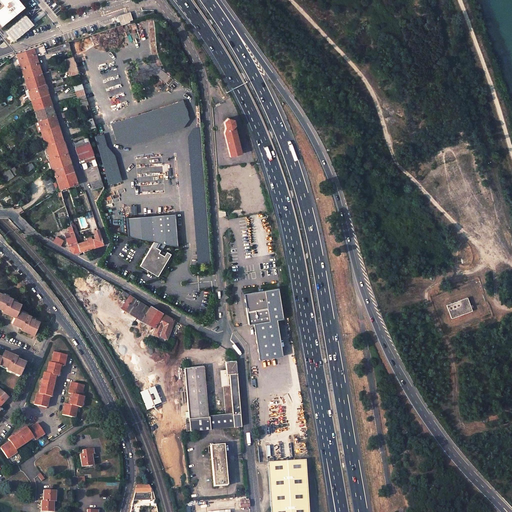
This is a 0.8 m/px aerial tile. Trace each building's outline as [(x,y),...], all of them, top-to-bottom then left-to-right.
[(0,0),(3,4),(0,6),(0,24),(1,25),(24,6),(18,0),(0,0)] [(33,23),(25,15),(6,31),(13,40),(33,23)] [(64,53),(70,51),(67,42),(45,50),(47,54),(62,49),(64,53)] [(42,46),(31,49),(34,58),(44,54),(44,50),(42,46)] [(31,49),(14,55),(18,69),(36,64),(34,58),(31,49)] [(77,74),(71,57),(63,59),(69,77),(77,74)] [(36,64),(18,69),(22,80),(39,74),(38,69),(36,64)] [(39,74),(22,80),(25,90),(43,85),(41,79),(39,74)] [(76,98),(84,95),(80,84),(72,86),(76,98)] [(43,85),(25,90),(29,101),(46,95),(45,90),(43,85)] [(46,95),(29,101),(32,111),(50,106),(48,100),(46,95)] [(84,95),(76,98),(77,104),(86,101),(84,95)] [(187,118),(182,102),(110,125),(115,140),(129,143),(181,126),(187,118)] [(50,106),(32,111),(35,121),(53,116),(51,111),(50,106)] [(55,122),(53,116),(35,121),(39,132),(56,126),(55,122)] [(94,127),(91,118),(84,120),(87,130),(94,127)] [(224,129),(223,134),(229,158),(241,155),(233,127),(234,126),(232,121),(226,119),(222,123),(223,126),(224,129)] [(56,126),(39,132),(44,147),(61,142),(59,136),(56,126)] [(101,135),(94,137),(108,185),(120,181),(112,155),(104,146),(101,135)] [(61,142),(44,147),(48,159),(65,154),(63,148),(61,142)] [(70,144),(72,150),(80,148),(80,147),(78,142),(70,144)] [(80,147),(80,148),(72,150),(77,161),(81,160),(92,157),(88,145),(80,147)] [(65,154),(48,159),(51,169),(68,164),(67,158),(65,154)] [(92,157),(81,160),(84,169),(95,166),(92,157)] [(29,164),(24,168),(27,172),(32,168),(29,164)] [(68,164),(51,169),(55,181),(64,179),(63,175),(71,172),(70,169),(68,164)] [(82,170),(86,183),(86,184),(89,191),(101,187),(95,166),(84,169),(82,170)] [(12,168),(1,175),(5,182),(12,178),(11,177),(16,174),(12,168)] [(47,176),(40,180),(44,190),(46,189),(50,194),(55,191),(54,188),(53,189),(47,176)] [(64,179),(55,181),(58,190),(58,192),(61,191),(60,190),(65,188),(75,185),(74,181),(72,176),(64,179)] [(234,205),(234,194),(226,194),(226,201),(224,201),(224,205),(234,205)] [(177,246),(174,213),(125,217),(127,236),(142,239),(153,242),(164,244),(177,246)] [(69,227),(66,228),(69,238),(64,239),(66,245),(72,253),(77,252),(75,246),(69,227)] [(96,230),(91,231),(93,237),(94,237),(94,240),(89,241),(92,247),(96,246),(101,245),(96,230)] [(52,240),(38,231),(36,233),(49,241),(58,246),(61,242),(54,238),(52,240)] [(75,246),(77,252),(86,249),(92,247),(89,241),(75,246)] [(164,244),(153,242),(139,266),(157,276),(170,254),(165,251),(164,253),(161,251),(164,244)] [(247,325),(252,324),(258,361),(281,357),(275,320),(281,319),(276,289),(242,294),(247,325)] [(12,299),(0,294),(0,310),(2,311),(1,312),(13,318),(11,324),(20,328),(19,330),(26,333),(32,336),(37,323),(28,319),(29,318),(16,312),(19,305),(11,301),(12,299)] [(129,294),(121,307),(125,310),(133,297),(129,294)] [(142,302),(133,297),(125,310),(133,315),(142,302)] [(469,305),(466,297),(446,305),(451,318),(471,310),(470,308),(472,307),(471,304),(469,305)] [(149,307),(142,302),(133,315),(141,320),(149,307)] [(173,319),(150,306),(149,307),(141,320),(155,327),(152,333),(158,336),(158,335),(166,339),(173,319)] [(65,354),(52,352),(49,363),(47,362),(45,373),(42,373),(38,394),(35,393),(33,404),(46,407),(47,402),(48,396),(51,397),(53,385),(55,375),(58,376),(59,370),(60,365),(63,365),(64,360),(65,354)] [(0,369),(6,372),(5,373),(18,379),(24,366),(20,364),(15,362),(15,360),(3,355),(0,361),(0,360),(0,369)] [(241,426),(235,361),(226,362),(226,369),(227,374),(227,378),(222,379),(224,399),(225,413),(207,414),(203,366),(184,367),(189,418),(190,430),(241,426)] [(83,383),(70,380),(69,387),(68,391),(70,392),(69,397),(68,403),(64,402),(63,407),(62,414),(75,416),(77,405),(81,406),(83,395),(81,394),(83,383)] [(161,404),(154,387),(140,393),(148,410),(161,404)] [(16,433),(7,439),(9,441),(4,445),(0,447),(7,458),(16,452),(15,449),(33,437),(34,440),(44,433),(37,423),(32,426),(27,429),(25,426),(16,433)] [(223,444),(210,445),(213,486),(227,485),(223,444)] [(93,449),(82,450),(83,454),(80,455),(81,466),(92,465),(91,454),(93,453),(93,449)] [(270,504),(270,511),(307,511),(303,453),(266,456),(270,504)] [(148,485),(137,485),(135,492),(133,500),(151,500),(151,492),(148,485)] [(54,491),(43,490),(43,500),(41,500),(41,511),(52,511),(52,501),(54,501),(54,491)] [(240,507),(249,506),(248,498),(245,498),(245,500),(239,501),(240,507)]
